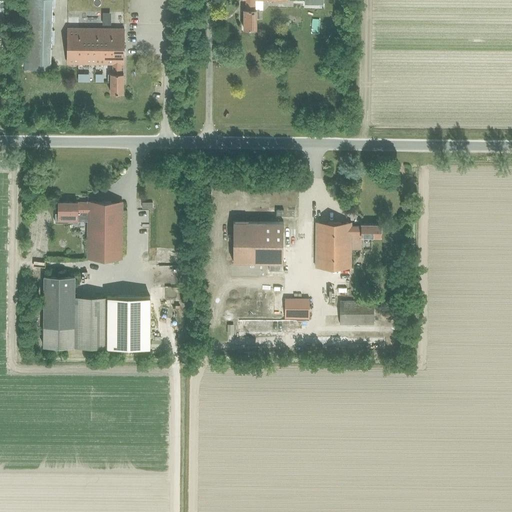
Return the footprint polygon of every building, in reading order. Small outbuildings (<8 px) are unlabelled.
[(255,0),(287,0),(242,0),(243,0),(246,0),(246,10),(244,10),(244,29),(256,30),(256,18),(259,18),(259,10),(255,10),(255,0)] [(111,82),(110,93),(123,93),(123,74),(121,74),(121,64),(124,64),(124,29),(67,28),(67,63),(112,64),(112,74),(107,74),(107,82),(111,82)] [(77,202),(58,202),(58,213),(55,213),(55,222),(67,223),(67,217),(77,218),(77,220),(87,220),(87,258),(122,259),(122,202),(87,201),(87,204),(77,204),(77,202)] [(233,221),(232,262),(283,262),(283,222),(233,221)] [(380,237),(380,224),(361,224),(361,226),(351,226),(351,223),(315,222),(315,267),(350,267),(351,235),(361,235),(361,237),(380,237)] [(74,276),(44,276),(43,346),(107,347),(107,297),(74,296),(74,276)] [(158,293),(170,292),(169,283),(157,284),(158,293)] [(150,297),(107,297),(107,347),(149,347),(150,297)] [(309,320),(309,298),(284,298),(284,319),(309,320)] [(373,325),(373,300),(339,300),(339,325),(373,325)] [(322,346),(322,336),(314,336),(314,343),(320,343),(320,346),(322,346)]
